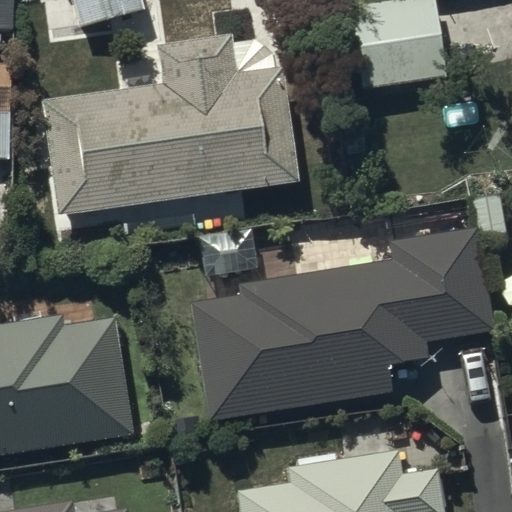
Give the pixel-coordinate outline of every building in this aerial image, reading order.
[(0,0),(0,29),(12,29),(12,0),(0,0)] [(72,0),(77,16),(137,0),(72,0)] [(442,68),(432,0),(351,0),(361,79),(442,68)] [(26,73),(43,181),(277,145),(260,31),(220,37),(215,5),(152,14),(158,53),(26,73)] [(9,54),(0,53),(0,151),(8,152),(9,54)] [(183,264),(198,383),(382,361),(377,320),(419,315),(417,299),(473,293),(461,191),(386,200),(389,226),(295,237),(291,204),(222,212),(227,258),(183,264)] [(0,415),(127,396),(109,281),(74,286),(72,273),(0,283),(0,415)] [(412,511),(409,484),(450,479),(442,420),(289,440),(291,454),(236,461),(242,511),(412,511)] [(0,511),(117,511),(116,489),(77,492),(75,470),(0,477),(0,511)]
